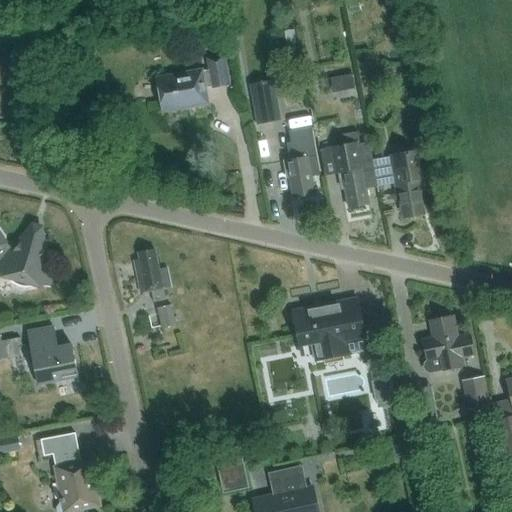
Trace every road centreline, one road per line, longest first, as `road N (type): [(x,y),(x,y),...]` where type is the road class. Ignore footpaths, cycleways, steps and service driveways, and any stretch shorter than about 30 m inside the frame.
road 1 (unclassified): [(88,196),(511,289)]
road 2 (residential): [(148,511),(88,196)]
road 3 (unknown): [(0,21),(31,114),(37,184)]
